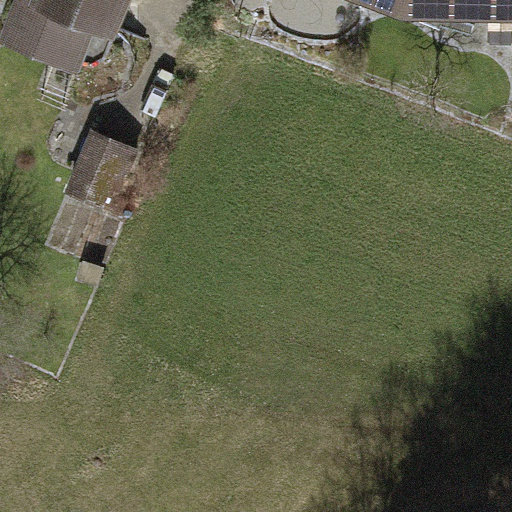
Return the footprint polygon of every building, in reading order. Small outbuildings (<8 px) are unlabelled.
[(140,0),(21,0),(7,40),(89,71),(106,29),(126,37),(140,0)] [(496,14),(495,0),(372,0),(414,14),(496,14)] [(511,0),(495,0),(496,14),(511,14),(511,0)] [(147,143),(98,123),(69,193),(97,204),(114,162),(136,171),(147,143)] [(111,268),(89,259),(82,278),(103,287),(111,268)]
